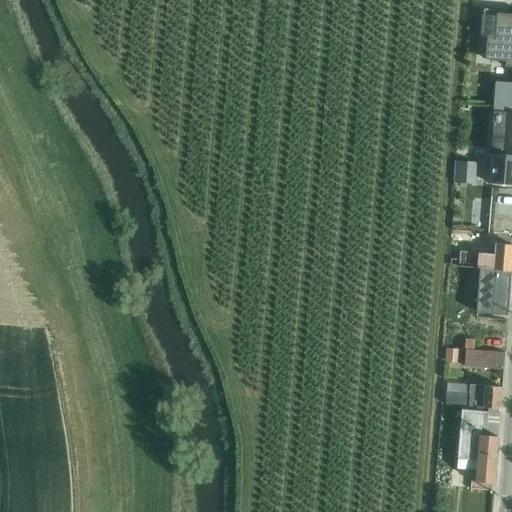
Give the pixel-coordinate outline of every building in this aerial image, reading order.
[(484,10),(482,38),(487,39),(486,60),(506,62),(505,67),(511,67),(511,14),(507,14),(507,12),(484,10)] [(511,83),(496,82),(495,112),(511,113),(511,83)] [(511,113),(495,112),(491,156),(511,157),(511,113)] [(511,157),(491,156),(489,185),(511,185),(511,157)] [(457,162),(455,184),(477,185),(478,163),(457,162)] [(453,267),(511,272),(511,269),(511,245),(496,244),(495,250),(486,250),(485,254),(456,252),(456,259),(451,258),(450,267),(453,267)] [(511,272),(453,267),(451,284),(493,285),(492,295),(510,297),(511,272)] [(466,339),(465,367),(504,370),(505,353),(474,351),(475,340),(466,339)] [(448,384),(446,406),(501,409),(502,388),(448,384)] [(462,410),(457,469),(476,471),(475,483),(494,484),(498,437),(481,436),(482,427),(487,428),(489,412),(462,410)]
